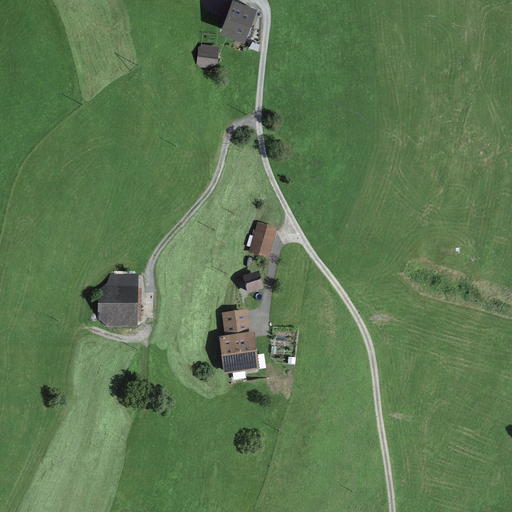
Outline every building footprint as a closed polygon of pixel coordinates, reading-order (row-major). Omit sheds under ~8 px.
[(257,10),(233,1),(226,19),(220,34),(244,43),(257,10)] [(201,45),(198,45),(196,66),(217,69),(219,47),(201,45)] [(277,231),(278,227),(258,222),(255,230),(250,247),(249,252),(269,257),(277,231)] [(247,293),(263,289),(259,271),(242,276),(247,293)] [(137,288),(138,274),(136,274),(110,274),(107,283),(98,289),(98,311),(98,319),(107,327),(137,326),(137,321),(141,321),(141,288),(137,288)] [(225,335),(219,336),(224,374),(230,373),(259,369),(254,332),(251,332),(248,309),(222,313),(225,335)] [(305,309),(279,311),(280,333),(307,331),(305,309)]
